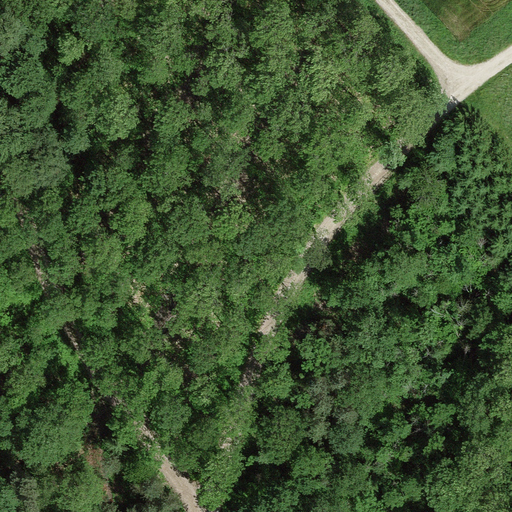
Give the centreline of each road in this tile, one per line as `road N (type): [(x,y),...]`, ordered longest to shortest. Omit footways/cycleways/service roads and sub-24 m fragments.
road 1 (track): [(383,0),(464,86),(303,257),(264,336),(210,511)]
road 2 (track): [(191,511),(51,294),(0,133)]
